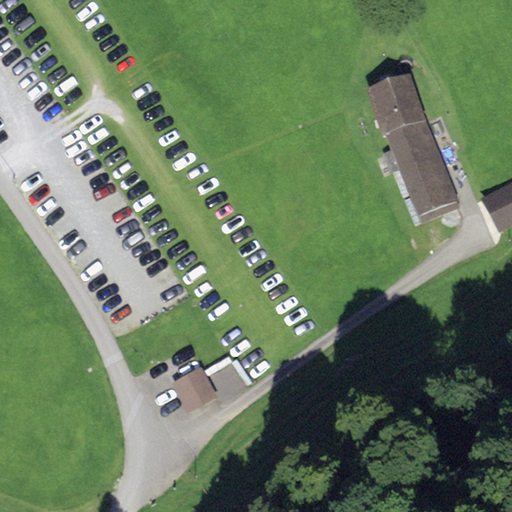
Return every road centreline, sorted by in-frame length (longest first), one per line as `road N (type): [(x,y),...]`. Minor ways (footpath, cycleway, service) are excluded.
road 1 (track): [(483,229),(201,430),(145,446),(142,480),(124,511)]
road 2 (unclassified): [(145,446),(97,322),(0,181)]
